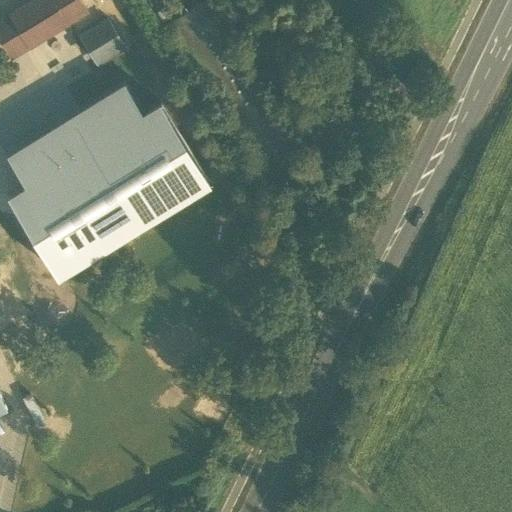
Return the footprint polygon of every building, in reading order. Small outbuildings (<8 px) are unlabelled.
[(87,8),(82,0),(30,0),(0,18),(0,35),(11,53),(87,8)] [(205,0),(167,24),(273,194),(313,168),(209,0),(205,0)] [(82,35),(98,62),(124,46),(107,19),(82,35)] [(82,117),(129,89),(125,82),(78,111),(82,117)] [(12,161),(26,183),(143,111),(129,89),(82,117),(78,111),(51,127),(55,134),(12,161)] [(161,100),(143,111),(26,183),(8,194),(56,272),(208,178),(161,100)] [(55,134),(51,127),(8,154),(12,161),(55,134)] [(2,224),(0,224),(0,287),(28,274),(2,224)]
